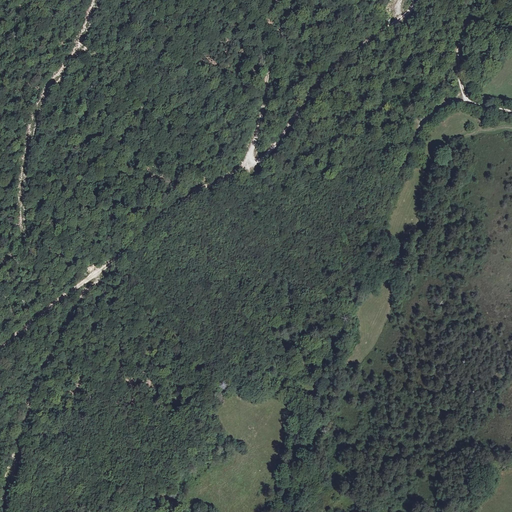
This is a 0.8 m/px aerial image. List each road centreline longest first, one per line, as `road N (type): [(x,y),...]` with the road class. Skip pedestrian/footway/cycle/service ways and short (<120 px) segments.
road 1 (track): [(282,511),(296,433),(420,128)]
road 2 (track): [(0,344),(98,272),(162,209),(245,165)]
road 3 (track): [(98,272),(37,383),(4,511)]
road 4 (track): [(245,165),(269,151),(335,62),(421,0)]
road 5 (track): [(294,0),(245,165)]
